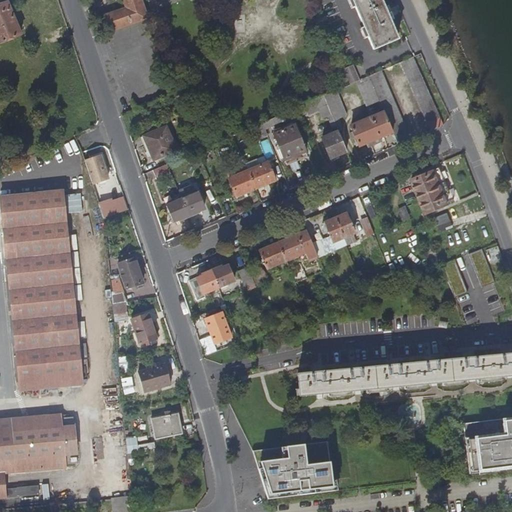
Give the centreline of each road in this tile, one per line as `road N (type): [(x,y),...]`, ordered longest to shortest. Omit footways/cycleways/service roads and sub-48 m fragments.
road 1 (residential): [(159,262),(465,133)]
road 2 (residential): [(196,375),(322,345),(511,332)]
road 3 (residential): [(159,262),(70,0)]
road 4 (residential): [(404,0),(465,133)]
road 5 (residential): [(228,511),(196,375)]
road 6 (residential): [(465,133),(511,259)]
